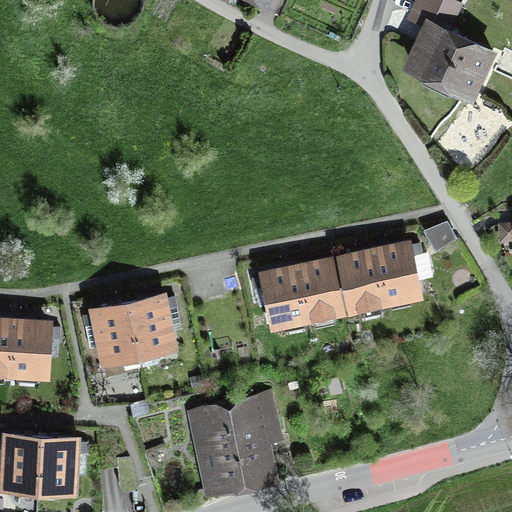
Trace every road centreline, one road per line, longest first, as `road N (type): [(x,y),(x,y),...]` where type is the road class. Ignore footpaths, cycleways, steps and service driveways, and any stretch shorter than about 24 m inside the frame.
road 1 (residential): [(511,317),(387,101),(376,63),(388,0)]
road 2 (unknown): [(450,211),(182,269)]
road 3 (residential): [(477,443),(235,511)]
